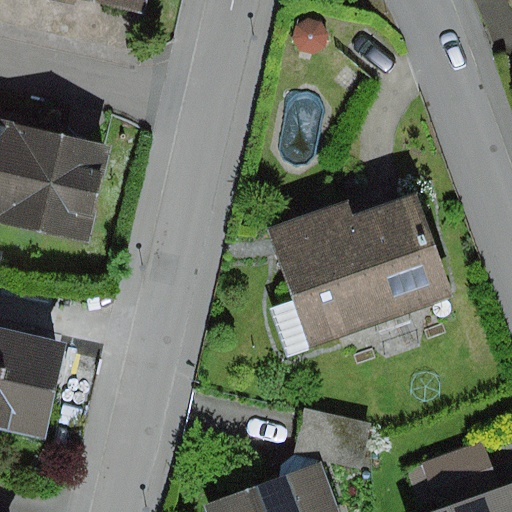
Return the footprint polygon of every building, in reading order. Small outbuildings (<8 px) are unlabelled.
[(177,0),(68,0),(174,21),(177,0)] [(137,155),(0,125),(0,221),(117,246),(137,155)] [(438,193),(299,240),(334,343),(473,296),(438,193)] [(90,356),(0,335),(0,427),(70,443),(90,356)] [(484,443),(407,473),(420,505),(497,474),(484,443)] [(322,511),(311,479),(225,508),(226,511),(322,511)] [(511,511),(511,493),(460,511),(511,511)]
